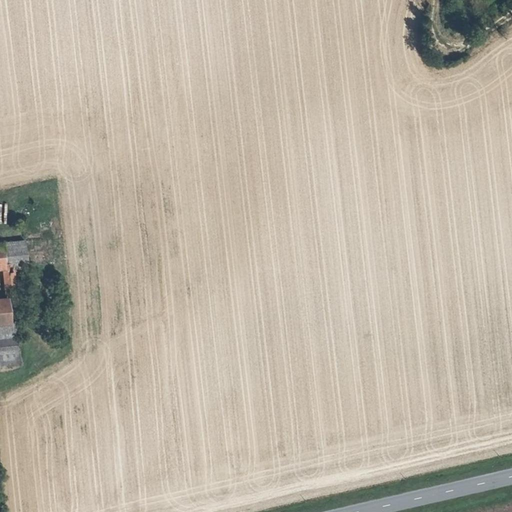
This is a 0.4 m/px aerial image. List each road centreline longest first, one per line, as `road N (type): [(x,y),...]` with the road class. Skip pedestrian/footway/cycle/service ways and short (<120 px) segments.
road 1 (secondary): [(372,511),(511,480)]
road 2 (track): [(448,0),(441,46),(511,3)]
